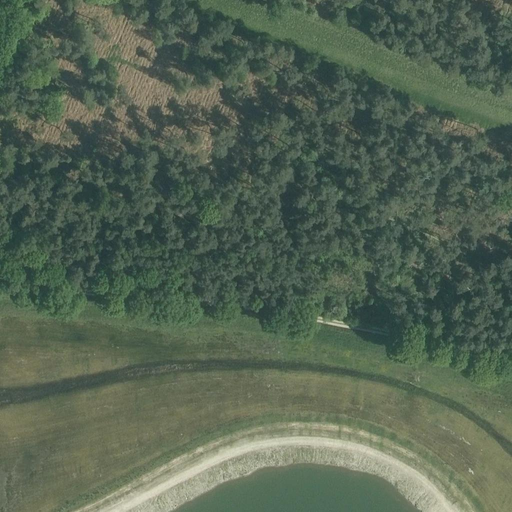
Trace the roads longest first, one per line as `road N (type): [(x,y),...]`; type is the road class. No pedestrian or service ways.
road 1 (track): [(0,133),(164,201),(245,213),(310,204),(385,207),(511,281)]
road 2 (track): [(511,366),(307,315),(0,285)]
